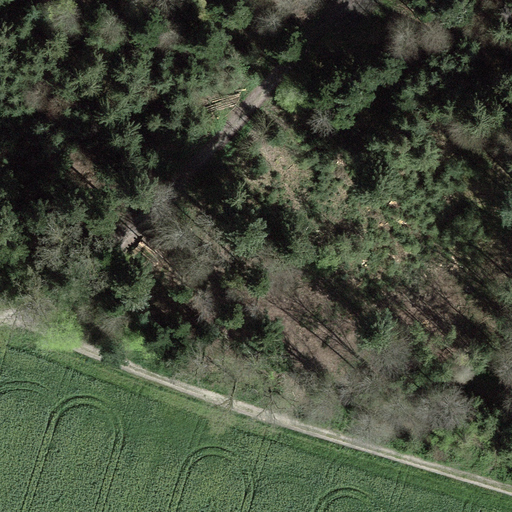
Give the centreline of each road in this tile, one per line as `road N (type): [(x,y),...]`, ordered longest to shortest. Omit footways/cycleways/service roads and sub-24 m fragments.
road 1 (track): [(511,484),(42,332)]
road 2 (track): [(42,332),(345,0)]
